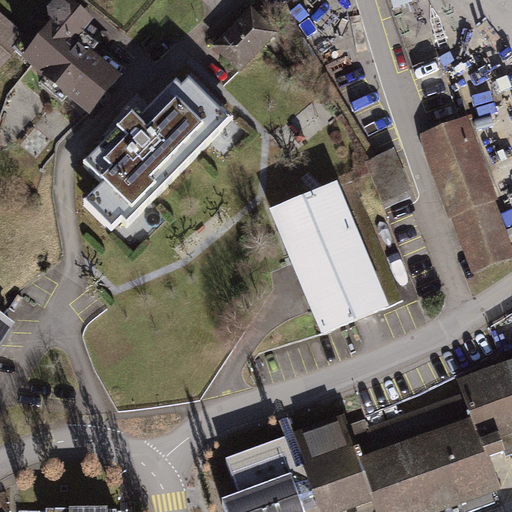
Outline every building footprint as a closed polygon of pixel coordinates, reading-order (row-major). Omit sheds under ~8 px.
[(281,46),(255,19),(218,54),(244,81),(281,46)] [(0,77),(18,59),(27,50),(0,23),(0,77)] [(27,50),(18,59),(91,131),(126,95),(53,24),(27,50)] [(84,214),(123,253),(239,136),(180,77),(81,177),(101,197),(84,214)] [(511,244),(469,127),(425,143),(474,280),(511,266),(511,244)] [(397,157),(366,170),(384,212),(415,199),(397,157)] [(343,195),(274,224),(325,347),(394,318),(343,195)] [(0,364),(17,337),(0,325),(0,364)] [(511,368),(460,387),(464,399),(353,438),(378,508),(378,511),(468,511),(500,501),(485,457),(511,447),(511,368)] [(226,509),(226,511),(367,511),(378,508),(353,438),(347,421),(231,462),(245,502),(226,509)]
